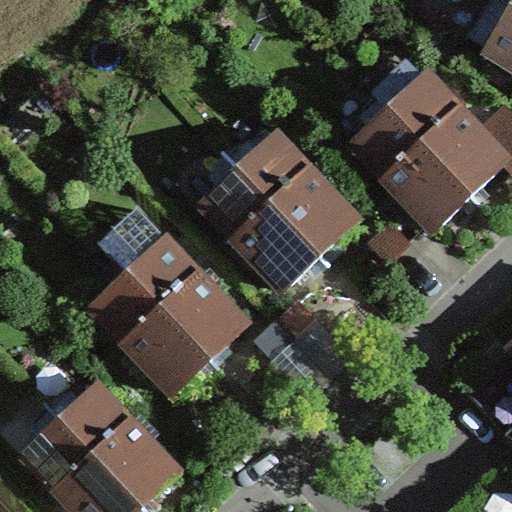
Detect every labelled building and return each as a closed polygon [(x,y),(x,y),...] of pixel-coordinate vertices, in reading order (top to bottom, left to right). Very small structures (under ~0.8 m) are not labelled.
[(511,69),(511,9),(495,0),(490,0),(469,37),(486,48),(484,53),(511,69)] [(407,61),(373,93),(389,110),(472,198),(508,164),(425,76),(423,78),(407,61)] [(352,145),(436,233),(472,198),(389,110),(352,145)] [(511,121),(496,139),(511,154),(511,121)] [(275,135),(240,169),(323,255),(358,222),(275,135)] [(284,294),(323,255),(240,169),(201,206),(284,294)] [(100,244),(128,274),(211,361),(248,326),(137,209),(100,244)] [(91,309),(175,396),(211,361),(128,274),(91,309)] [(297,342),(332,378),(355,356),(319,320),(297,342)] [(297,342),(272,365),(307,402),(332,378),(297,342)] [(60,420),(144,508),(180,473),(96,385),(60,420)] [(139,511),(144,508),(60,420),(23,455),(78,511),(139,511)]
